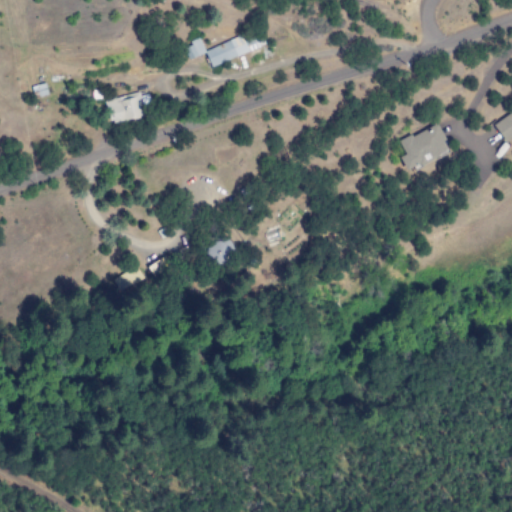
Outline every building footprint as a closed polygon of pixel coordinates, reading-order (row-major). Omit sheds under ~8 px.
[(203,53),(209,67),(263,44),(257,30),(203,53)] [(182,46),(187,60),(203,54),(198,40),(182,46)] [(103,100),(108,124),(144,117),(139,93),(103,100)] [(511,111),(491,124),(502,142),(511,136),(511,111)] [(448,151),(434,124),(396,143),(403,155),(397,158),(405,173),(448,151)] [(213,241),(202,251),(216,266),(233,250),(223,239),(217,245),(213,241)] [(118,292),(141,278),(133,266),(110,280),(118,292)]
